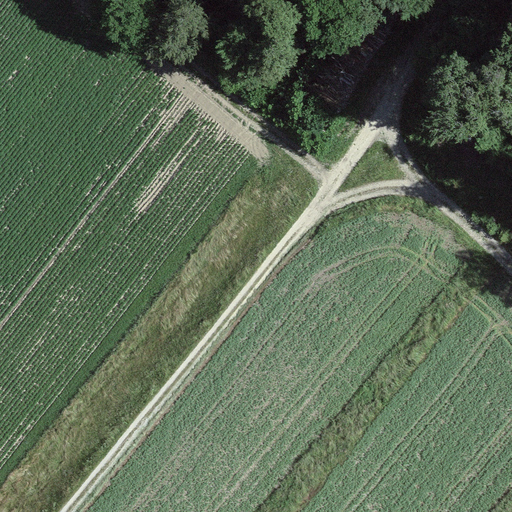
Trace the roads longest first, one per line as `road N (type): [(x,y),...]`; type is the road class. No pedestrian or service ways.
road 1 (track): [(465,0),(347,172),(70,511)]
road 2 (track): [(121,0),(347,172)]
road 3 (track): [(372,137),(511,265)]
